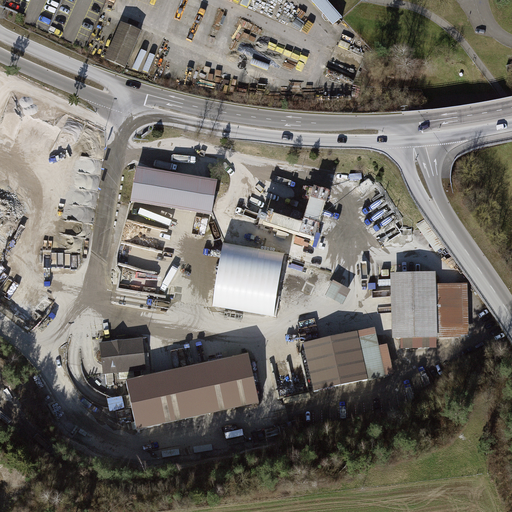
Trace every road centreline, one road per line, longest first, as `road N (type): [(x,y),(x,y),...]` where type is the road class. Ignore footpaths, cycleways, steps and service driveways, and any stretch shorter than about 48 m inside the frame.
road 1 (secondary): [(0,53),(124,107),(219,130),(411,140)]
road 2 (secondary): [(408,121),(291,121),(195,106),(0,33)]
road 3 (tertiary): [(511,317),(423,185),(411,140)]
road 4 (track): [(511,107),(435,16),(375,0)]
